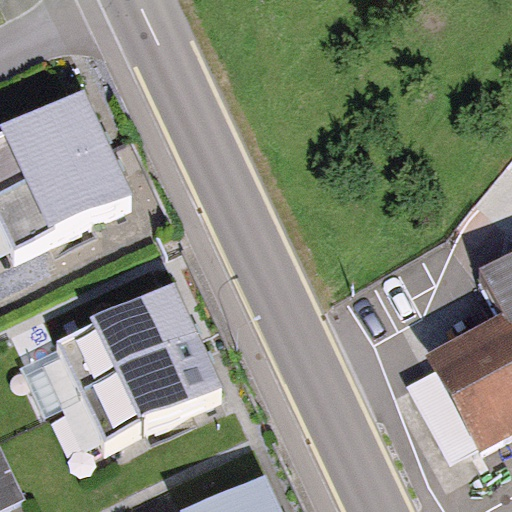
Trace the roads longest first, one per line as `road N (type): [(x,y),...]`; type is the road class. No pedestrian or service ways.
road 1 (secondary): [(380,511),(140,0)]
road 2 (residential): [(111,0),(0,57)]
